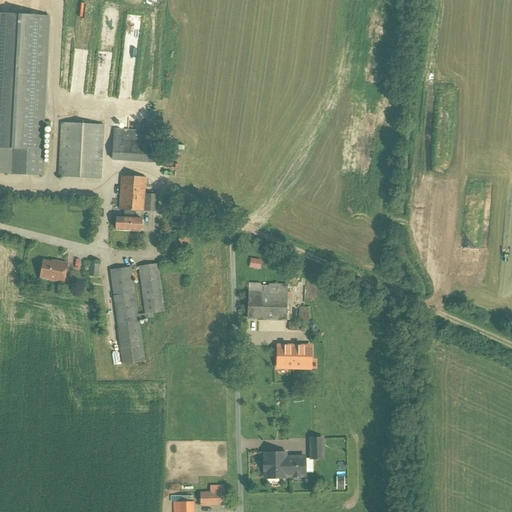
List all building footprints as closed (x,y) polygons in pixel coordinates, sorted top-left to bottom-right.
[(41,149),(48,16),(0,13),(0,173),(43,176),(44,150),(41,149)] [(101,179),(104,125),(61,123),(58,177),(101,179)] [(155,163),(156,132),(114,129),(112,160),(155,163)] [(157,212),(158,195),(145,194),(146,177),(121,176),(119,210),(124,211),(123,218),(116,217),(115,229),(141,231),(142,219),(134,219),(134,211),(157,212)] [(190,233),(169,230),(168,251),(188,253),(190,233)] [(98,277),(100,262),(89,260),(88,276),(98,277)] [(56,263),(43,261),(40,277),(51,279),(50,280),(64,283),(67,264),(56,262),(56,263)] [(154,318),(153,313),(165,312),(158,264),(138,266),(144,314),(138,315),(131,267),(110,270),(118,329),(117,329),(122,365),(145,362),(140,326),(139,326),(138,319),(154,318)] [(284,318),(284,286),(244,286),(244,318),(284,318)] [(399,315),(387,312),(383,329),(395,331),(399,315)] [(258,345),(258,367),(280,368),(310,368),(312,347),(258,345)] [(280,385),(280,368),(258,367),(258,385),(280,385)] [(225,505),(225,492),(201,493),(201,505),(225,505)] [(194,511),(194,502),(175,502),(174,511),(194,511)]
